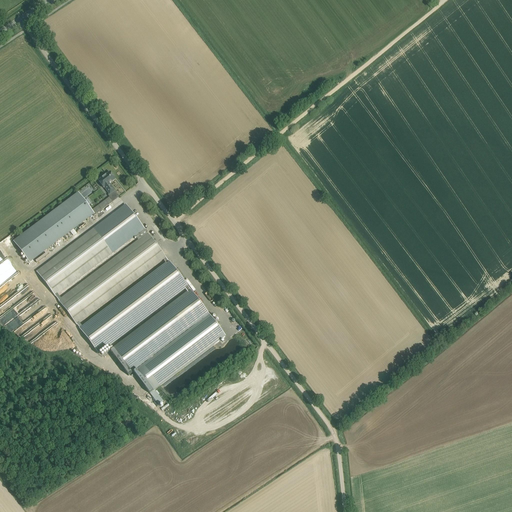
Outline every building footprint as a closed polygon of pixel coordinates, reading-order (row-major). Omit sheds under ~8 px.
[(104,187),(109,194),(115,190),(109,183),(115,179),(110,172),(98,180),(103,188),(104,187)] [(14,242),(30,262),(94,214),(78,194),(14,242)] [(148,234),(126,205),(36,272),(55,297),(135,237),(138,240),(58,301),(76,325),(166,258),(148,234)] [(9,259),(0,264),(0,269),(2,271),(7,268),(10,272),(12,271),(14,274),(17,272),(9,259)] [(109,351),(129,377),(210,316),(172,266),(83,334),(99,355),(117,340),(185,289),(187,292),(109,351)] [(8,284),(11,287),(22,275),(18,272),(8,284)] [(28,286),(4,304),(8,309),(32,292),(28,286)] [(9,320),(39,300),(35,294),(8,312),(9,314),(6,316),(9,320)] [(29,332),(45,316),(40,311),(24,327),(29,332)] [(158,405),(163,401),(154,390),(149,394),(158,405)]
